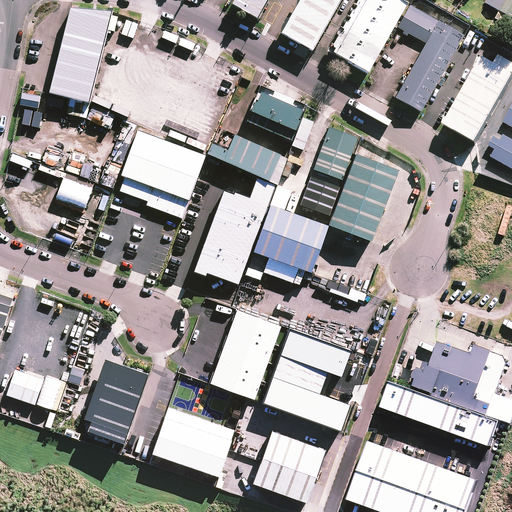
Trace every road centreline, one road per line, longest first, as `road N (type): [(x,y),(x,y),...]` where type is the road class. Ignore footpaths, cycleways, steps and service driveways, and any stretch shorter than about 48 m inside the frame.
road 1 (unclassified): [(421,268),(444,198),(440,162),(263,52),(155,0)]
road 2 (unclassified): [(155,323),(113,291),(0,249)]
road 3 (unknown): [(93,284),(114,225),(137,217),(145,227),(141,244),(113,291)]
